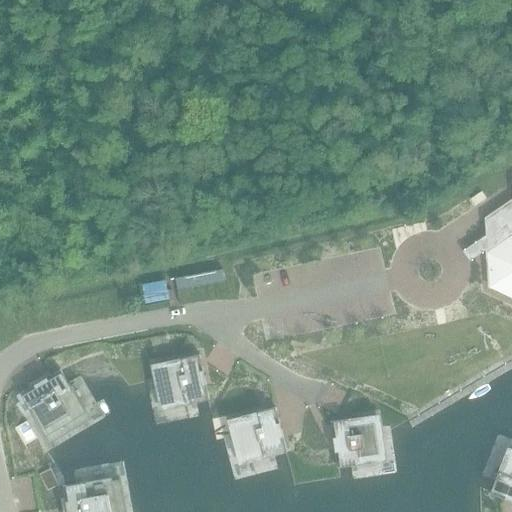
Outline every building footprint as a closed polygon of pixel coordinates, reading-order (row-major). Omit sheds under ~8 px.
[(511,198),(503,205),(484,218),(485,236),(489,233),(497,245),(487,252),(489,287),(511,298),(511,198)] [(222,269),(175,278),(177,290),(225,281),(222,269)] [(178,359),(154,364),(162,398),(163,406),(183,402),(183,406),(189,405),(189,404),(197,402),(207,400),(209,400),(200,355),(185,358),(185,357),(178,359)] [(60,369),(20,393),(28,406),(27,406),(31,412),(32,412),(44,433),(84,409),(74,392),(71,387),(60,369)] [(242,460),(261,455),(262,459),(267,458),(267,457),(276,455),(287,452),(275,407),(261,411),(261,410),(254,412),(254,413),(231,419),(242,460)] [(363,465),(362,461),(382,458),(376,415),(352,419),(352,418),(344,419),(345,420),(330,422),(337,468),(357,465),(363,465)] [(511,452),(509,452),(502,470),(499,469),(496,474),(497,474),(495,480),(489,494),(511,502),(511,452)] [(83,482),(62,486),(66,511),(114,511),(108,478),(89,481),(88,481),(83,482)]
